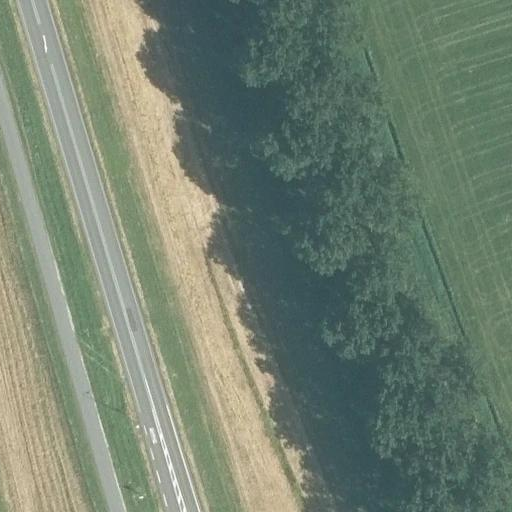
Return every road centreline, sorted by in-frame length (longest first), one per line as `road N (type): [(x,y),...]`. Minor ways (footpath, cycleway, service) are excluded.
road 1 (unclassified): [(117,511),(0,95)]
road 2 (trunk): [(138,374),(28,0)]
road 3 (trunk): [(190,511),(138,374)]
